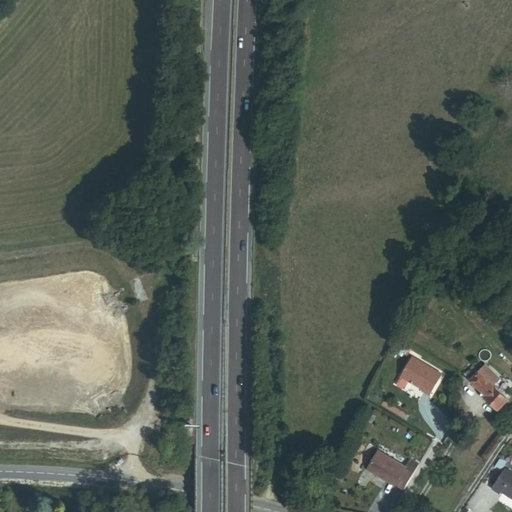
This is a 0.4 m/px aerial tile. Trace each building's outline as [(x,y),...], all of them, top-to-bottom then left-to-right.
[(441,370),(411,352),(399,371),(423,385),(422,386),(429,390),(441,370)] [(476,367),(469,361),(461,370),(468,376),(475,368),(476,367)] [(493,374),(480,364),(476,368),(475,368),(468,376),(485,390),(483,392),(497,403),(506,392),(489,378),(493,374)] [(406,469),(381,455),(372,470),(397,484),(397,483),(407,488),(420,464),(411,459),(406,469)] [(511,468),(507,466),(493,488),(501,493),(503,490),(511,496),(511,468)]
